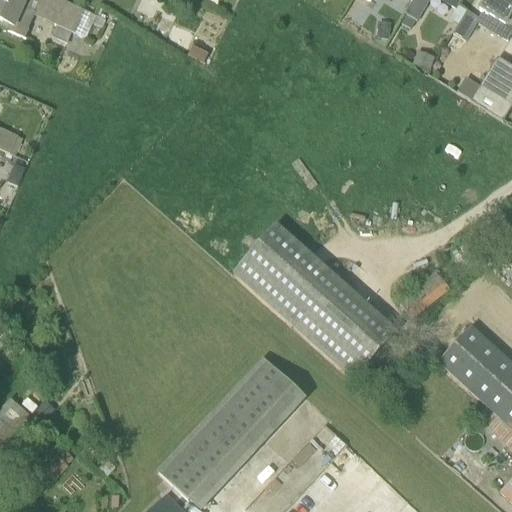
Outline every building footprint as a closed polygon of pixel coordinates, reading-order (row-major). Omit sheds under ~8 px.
[(72,35),(82,12),(55,0),(39,0),(36,7),(20,0),(0,0),(0,30),(24,41),(28,32),(27,31),(37,7),(59,17),(54,27),(72,35)] [(414,0),(404,16),(417,24),(431,1),(430,0),(414,0)] [(434,0),(455,13),(463,0),(434,0)] [(511,0),(486,0),(479,12),(490,19),(484,29),(499,38),(505,28),(511,32),(511,0)] [(465,44),(479,21),(467,13),(452,36),(465,44)] [(511,66),(511,68),(497,60),(470,104),(502,124),(511,108),(511,66)] [(18,139),(0,130),(0,152),(10,157),(18,139)] [(352,384),(396,334),(275,227),(231,277),(352,384)] [(416,315),(451,293),(440,274),(404,296),(416,315)] [(438,366),(511,433),(511,364),(472,329),(438,366)] [(263,362),(156,474),(190,506),(254,439),(260,445),(271,434),(272,436),(305,402),(263,362)] [(0,443),(3,446),(31,418),(14,402),(0,415),(0,443)] [(53,482),(76,460),(65,449),(42,471),(53,482)] [(511,484),(501,494),(511,505),(511,484)] [(181,511),(164,495),(146,511),(181,511)]
